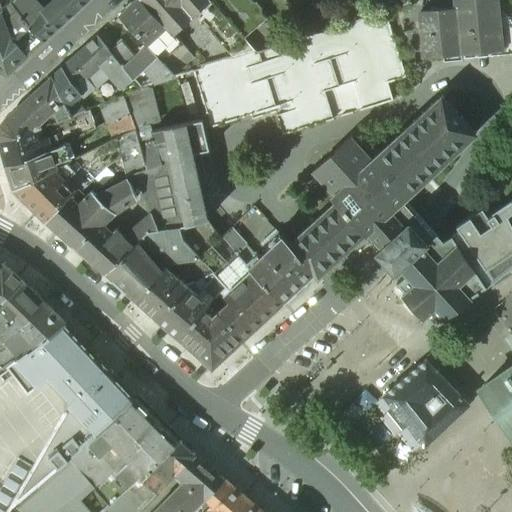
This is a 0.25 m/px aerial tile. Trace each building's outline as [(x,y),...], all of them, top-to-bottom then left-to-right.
[(38,4),(33,0),(13,0),(11,1),(19,12),(26,21),(29,24),(42,40),(62,22),(49,6),(42,12),(36,5),(38,4)] [(54,0),(49,6),(62,22),(86,0),(54,0)] [(173,34),(140,0),(135,0),(118,16),(157,56),(162,61),(181,43),(173,34)] [(140,0),(173,34),(196,13),(208,26),(207,27),(231,58),(254,50),(244,38),(210,0),(140,0)] [(210,0),(244,38),(258,26),(239,3),(237,0),(210,0)] [(496,0),(455,0),(457,8),(460,32),(458,33),(460,54),(500,50),(498,25),(499,24),(496,0)] [(457,8),(419,11),(423,58),(460,54),(458,33),(460,32),(457,8)] [(19,12),(1,22),(11,37),(26,21),(19,12)] [(384,12),(256,52),(255,50),(254,50),(231,58),(192,70),(210,128),(251,115),(252,119),(275,112),(282,136),(392,101),(387,83),(405,78),(384,12)] [(11,37),(1,22),(0,19),(0,69),(7,73),(27,55),(11,37)] [(26,21),(11,37),(27,55),(42,40),(29,24),(26,21)] [(511,23),(499,24),(498,25),(500,50),(511,49),(511,23)] [(96,36),(71,59),(74,62),(64,71),(75,86),(86,76),(99,65),(111,54),(108,51),(96,36)] [(134,55),(121,39),(108,51),(111,54),(122,67),(134,55)] [(134,55),(122,67),(130,77),(132,79),(143,68),(157,56),(146,45),(134,55)] [(190,52),(186,48),(181,52),(185,56),(190,52)] [(111,54),(99,65),(118,86),(130,77),(122,67),(111,54)] [(157,56),(143,68),(155,83),(175,76),(162,61),(157,56)] [(64,71),(61,67),(51,77),(66,106),(80,94),(75,86),(64,71)] [(86,76),(75,86),(80,94),(82,97),(95,86),(86,76)] [(51,77),(27,99),(44,117),(45,118),(54,110),(59,120),(71,116),(66,106),(51,77)] [(139,88),(123,95),(130,114),(134,113),(145,108),(139,88)] [(123,95),(99,105),(106,123),(130,114),(123,95)] [(451,236),(443,241),(436,234),(435,235),(423,221),(403,199),(475,133),(441,96),(371,160),(350,137),(313,171),(334,194),(331,197),(336,202),(296,239),(288,245),(288,246),(314,273),(313,274),(317,278),(326,270),(366,233),(380,248),(375,252),(383,260),(394,273),(399,269),(405,276),(396,284),(404,292),(401,295),(423,319),(426,316),(434,324),(443,316),(444,317),(471,299),(469,298),(485,287),(451,236)] [(27,99),(5,119),(0,128),(0,140),(34,129),(40,127),(39,122),(44,117),(27,99)] [(59,120),(52,123),(59,147),(65,144),(96,128),(90,109),(71,116),(59,120)] [(134,113),(130,114),(134,127),(139,125),(134,113)] [(130,114),(106,123),(112,140),(115,138),(135,129),(134,127),(130,114)] [(208,220),(193,154),(210,151),(203,121),(151,132),(154,141),(165,139),(185,227),(205,221),(208,220)] [(40,127),(34,129),(41,153),(59,147),(52,123),(40,127)] [(34,129),(0,140),(0,147),(5,165),(41,153),(34,129)] [(145,169),(135,129),(115,138),(119,152),(125,177),(126,177),(137,173),(145,169)] [(112,140),(93,149),(103,160),(119,152),(115,138),(112,140)] [(185,227),(165,139),(154,141),(160,164),(145,169),(137,173),(150,217),(152,215),(159,232),(178,229),(185,227)] [(41,153),(5,165),(12,188),(52,169),(71,160),(65,144),(59,147),(41,153)] [(71,160),(52,169),(74,192),(104,162),(103,160),(93,149),(71,160)] [(74,192),(52,169),(12,188),(12,189),(45,222),(46,223),(54,230),(76,205),(69,197),(74,192)] [(91,192),(78,206),(76,205),(54,230),(86,257),(111,234),(100,226),(114,213),(136,199),(126,177),(125,177),(91,193),(91,192)] [(511,218),(509,220),(507,216),(511,212),(511,201),(511,200),(491,213),(492,214),(487,218),(482,209),(456,227),(459,231),(451,236),(485,287),(511,265),(511,218)] [(185,227),(191,241),(211,231),(205,221),(185,227)] [(227,262),(212,247),(217,242),(211,231),(191,241),(185,227),(178,229),(182,240),(200,259),(213,273),(214,274),(227,262)] [(245,245),(231,228),(221,238),(235,254),(245,245)] [(159,232),(150,233),(145,235),(144,237),(137,244),(162,271),(165,268),(167,265),(200,259),(182,240),(178,229),(159,232)] [(111,234),(86,257),(104,273),(133,247),(115,230),(111,234)] [(276,232),(259,247),(265,253),(282,238),(276,232)] [(288,245),(282,238),(265,253),(249,269),(251,271),(251,272),(281,304),(313,274),(314,273),(288,246),(288,245)] [(162,271),(137,244),(133,248),(133,247),(104,273),(133,299),(162,271)] [(227,262),(214,274),(226,287),(220,293),(224,297),(251,272),(251,271),(249,269),(238,257),(229,265),(227,262)] [(200,259),(167,265),(165,268),(177,279),(198,275),(199,280),(206,276),(213,273),(200,259)] [(0,309),(27,287),(2,265),(0,266),(0,309)] [(162,271),(133,299),(155,319),(186,287),(177,279),(165,268),(162,271)] [(251,272),(224,297),(229,303),(219,312),(243,339),(281,304),(251,272)] [(211,281),(201,290),(193,283),(186,287),(207,306),(210,302),(220,293),(226,287),(214,274),(213,273),(206,276),(211,281)] [(27,287),(0,309),(0,340),(2,339),(8,334),(46,305),(27,287)] [(186,287),(155,319),(177,338),(203,310),(207,306),(186,287)] [(8,334),(2,339),(18,357),(32,347),(64,323),(46,305),(8,334)] [(243,339),(219,312),(213,317),(211,317),(203,310),(177,338),(202,358),(212,367),(243,339)] [(64,323),(32,347),(18,357),(7,365),(0,370),(0,470),(15,489),(23,499),(87,444),(86,444),(88,442),(102,430),(99,427),(120,411),(120,410),(135,397),(112,373),(93,352),(65,323),(64,323)] [(511,334),(509,337),(511,340),(511,368),(495,380),(494,379),(485,385),(485,384),(480,387),(511,434),(511,334)] [(0,340),(0,370),(7,365),(18,357),(2,339),(0,340)] [(471,398),(432,357),(431,357),(429,357),(425,360),(467,405),(471,402),(472,399),(471,398)] [(467,405),(425,360),(382,396),(392,409),(406,426),(421,445),(421,444),(423,447),(424,445),(442,428),(442,429),(443,427),(466,406),(467,405)] [(135,397),(120,410),(120,411),(99,427),(102,430),(88,442),(99,455),(113,443),(125,456),(162,424),(135,397)] [(406,426),(392,409),(387,414),(401,430),(406,426)] [(162,424),(125,456),(129,460),(115,472),(128,487),(141,475),(142,477),(179,441),(162,424)] [(179,441),(142,477),(157,491),(174,475),(194,455),(179,441)] [(23,499),(14,506),(19,511),(100,511),(103,510),(128,487),(115,472),(129,460),(125,456),(113,443),(99,455),(88,442),(86,444),(87,444),(23,499)] [(194,455),(174,475),(181,482),(151,511),(190,511),(203,499),(223,479),(203,461),(202,461),(194,454),(194,455)] [(0,511),(6,511),(14,506),(23,499),(15,489),(0,470),(0,511)] [(128,487),(103,510),(104,511),(136,511),(138,510),(157,491),(142,477),(141,475),(128,487)] [(223,479),(203,499),(211,507),(207,510),(208,511),(237,511),(249,501),(223,479)] [(261,511),(249,501),(237,511),(261,511)]
